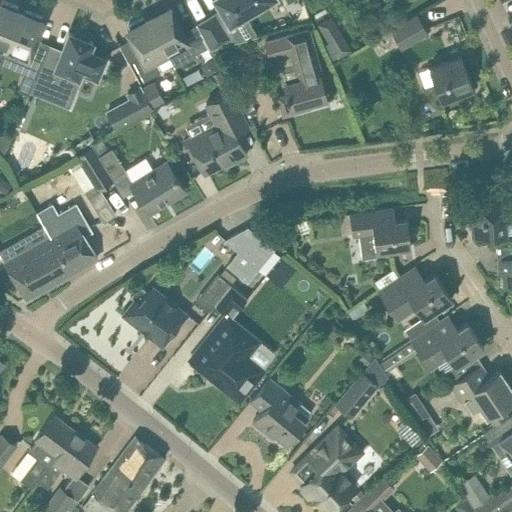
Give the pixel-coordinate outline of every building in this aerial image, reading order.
[(0,61),(6,47),(20,12),(16,11),(18,7),(2,0),(1,4),(0,3),(0,61)] [(215,0),(221,9),(196,23),(203,36),(208,46),(210,48),(240,39),(229,20),(264,0),(215,0)] [(152,16),(149,18),(166,52),(173,64),(174,66),(195,55),(194,53),(208,46),(203,36),(196,23),(182,30),(170,7),(167,8),(165,5),(150,13),(152,16)] [(24,14),(20,12),(6,47),(29,56),(43,21),(40,20),(41,16),(26,10),(24,14)] [(390,29),(401,47),(427,32),(417,13),(390,29)] [(351,50),(330,15),(317,23),(337,58),(351,50)] [(130,28),(127,30),(141,56),(133,60),(143,80),(161,70),(173,64),(166,52),(149,18),(145,20),(143,17),(128,25),(130,28)] [(79,75),(93,41),(89,40),(90,36),(74,29),(73,33),(68,32),(60,52),(47,47),(40,65),(36,74),(37,74),(30,90),(70,107),(83,77),(79,75)] [(287,94),(278,97),(283,114),(309,107),(308,103),(326,98),(321,79),(319,74),(318,74),(311,47),(314,46),(309,29),(265,41),(270,58),(297,50),(305,78),(284,84),(287,94)] [(419,71),(425,86),(434,82),(441,99),(444,98),(445,101),(457,97),(456,93),(473,86),(460,54),(428,67),(419,71)] [(200,64),(205,76),(217,69),(211,58),(200,64)] [(212,74),(222,95),(206,103),(219,127),(194,139),(192,136),(184,140),(189,150),(192,148),(195,154),(205,172),(232,158),(233,161),(247,154),(236,133),(249,126),(245,120),(236,102),(230,91),(219,70),(212,74)] [(165,99),(155,79),(142,86),(152,106),(165,99)] [(152,106),(142,86),(140,84),(125,92),(128,97),(105,110),(115,128),(153,108),(152,106)] [(126,171),(111,147),(108,149),(102,139),(92,146),(114,179),(126,171)] [(98,189),(114,179),(92,146),(77,155),(82,164),(98,189)] [(77,155),(65,163),(70,171),(82,164),(77,155)] [(130,183),(138,195),(148,212),(185,189),(167,161),(130,183)] [(87,196),(98,189),(95,184),(84,191),(87,196)] [(511,192),(485,194),(485,195),(490,195),(491,206),(466,208),(467,223),(471,223),(472,235),(506,233),(511,232),(511,192)] [(349,213),(352,233),(352,235),(373,232),(375,252),(411,247),(406,217),(379,221),(378,209),(349,213)] [(77,221),(50,236),(72,271),(97,257),(77,221)] [(247,280),(273,248),(247,226),(225,239),(239,249),(227,263),(247,280)] [(72,271),(50,236),(6,261),(26,297),(72,271)] [(511,256),(498,258),(498,274),(502,274),(503,285),(511,284),(511,256)] [(379,289),(398,276),(392,267),(373,280),(379,289)] [(451,297),(434,272),(408,290),(398,276),(379,289),(378,289),(397,317),(416,305),(423,316),(451,297)] [(139,284),(130,295),(134,298),(138,302),(147,291),(139,284)] [(230,284),(214,304),(224,311),(231,302),(237,306),(245,296),(230,284)] [(147,291),(138,302),(134,298),(122,313),(162,345),(188,313),(166,295),(162,300),(149,289),(147,291)] [(367,308),(362,300),(352,307),(357,314),(367,308)] [(223,318),(203,342),(190,358),(240,398),(253,382),(262,371),(239,353),(250,340),(223,318)] [(431,325),(411,338),(430,366),(449,353),(456,364),(458,363),(473,353),(484,346),(467,321),(440,339),(431,325)] [(406,344),(400,348),(406,357),(412,353),(406,344)] [(391,353),(385,357),(391,366),(397,362),(391,353)] [(374,355),(361,372),(377,385),(376,387),(379,387),(392,382),(385,370),(379,362),(374,355)] [(456,364),(444,374),(450,383),(464,373),(458,363),(456,364)] [(464,373),(450,383),(469,412),(479,405),(487,416),(500,407),(511,398),(511,388),(499,369),(473,386),(464,373)] [(376,387),(377,385),(361,372),(355,381),(335,403),(352,416),(376,387)] [(263,384),(250,400),(262,409),(255,418),(263,424),(263,429),(271,436),(273,433),(286,443),(298,428),(305,420),(312,412),(292,395),(269,376),(263,384)] [(421,402),(414,392),(403,400),(410,410),(421,402)] [(427,435),(438,428),(421,402),(410,410),(427,435)] [(38,480),(75,429),(54,413),(42,429),(36,439),(28,450),(12,471),(32,486),(38,479),(38,480)] [(483,432),(489,444),(499,438),(511,458),(511,429),(505,418),(483,432)] [(404,421),(394,430),(411,448),(421,438),(404,421)] [(337,424),(320,441),(305,455),(318,467),(300,484),(327,511),(356,484),(342,470),(362,450),(337,424)] [(75,429),(38,480),(48,487),(64,465),(75,474),(85,461),(97,445),(75,429)] [(136,434),(124,450),(83,505),(91,511),(112,511),(115,509),(118,511),(122,511),(165,456),(136,434)] [(0,436),(0,464),(15,444),(1,435),(0,436)] [(431,468),(443,457),(429,442),(417,453),(431,468)] [(460,481),(475,504),(491,494),(476,471),(460,481)] [(404,511),(398,506),(391,511),(373,511),(370,508),(394,486),(384,476),(349,509),(352,511),(404,511)] [(511,482),(473,508),(475,511),(494,511),(511,500),(511,482)] [(41,511),(42,511),(66,511),(76,499),(59,487),(41,511)] [(473,511),(465,500),(455,507),(457,511),(473,511)]
